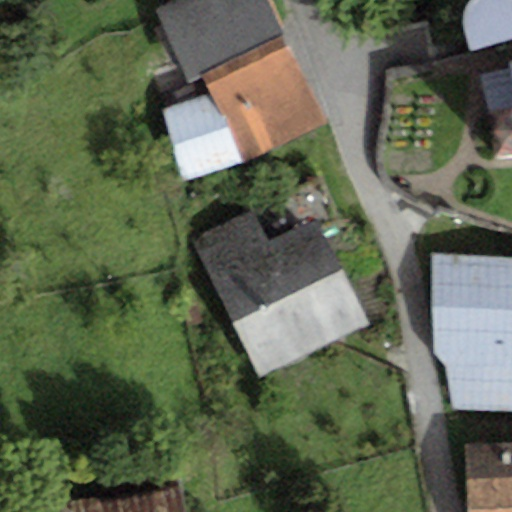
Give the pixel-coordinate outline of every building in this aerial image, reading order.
[(268,0),(170,0),(154,7),(186,80),(199,75),(246,160),(328,124),(268,0)] [(460,16),(469,52),(511,40),(511,0),(469,0),(465,5),(460,16)] [(182,180),(238,165),(208,97),(163,109),(182,180)] [(511,158),(511,108),(491,111),(493,159),(511,158)] [(249,206),(267,245),(320,221),(346,209),(328,169),(249,206)] [(267,245),(214,268),(262,375),(369,326),(320,221),(267,245)] [(511,259),(435,256),(431,354),(511,357),(511,259)] [(511,357),(431,354),(444,367),(452,410),(511,412),(511,357)] [(511,511),(511,449),(473,453),(477,511),(511,511)] [(179,511),(175,485),(42,510),(41,511),(179,511)]
